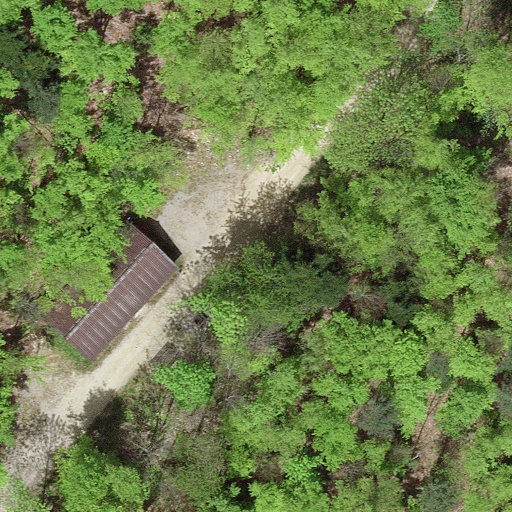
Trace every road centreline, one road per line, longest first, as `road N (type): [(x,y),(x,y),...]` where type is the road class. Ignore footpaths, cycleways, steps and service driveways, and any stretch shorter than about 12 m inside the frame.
road 1 (track): [(451,0),(0,509)]
road 2 (track): [(511,144),(246,226)]
